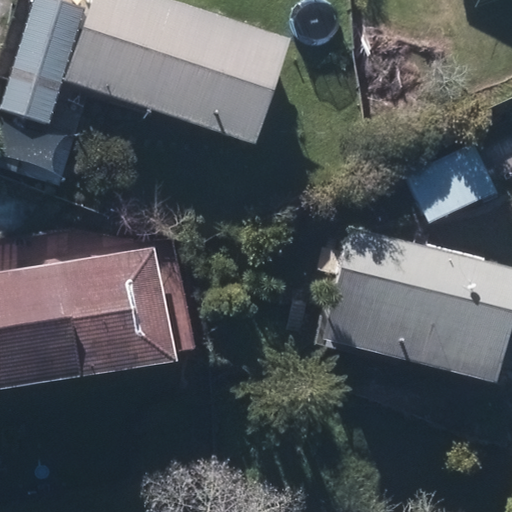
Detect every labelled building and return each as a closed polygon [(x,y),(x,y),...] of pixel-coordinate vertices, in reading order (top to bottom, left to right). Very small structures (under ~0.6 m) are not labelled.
[(31,0),(0,86),(0,122),(36,135),(53,87),(79,17),(33,0),(31,0)] [(143,0),(91,0),(59,88),(236,154),(276,49),(143,0)] [(470,151),(398,182),(420,233),(491,202),(470,151)] [(342,237),(314,344),(482,389),(511,282),(342,237)] [(0,396),(157,373),(141,260),(0,280),(0,396)]
